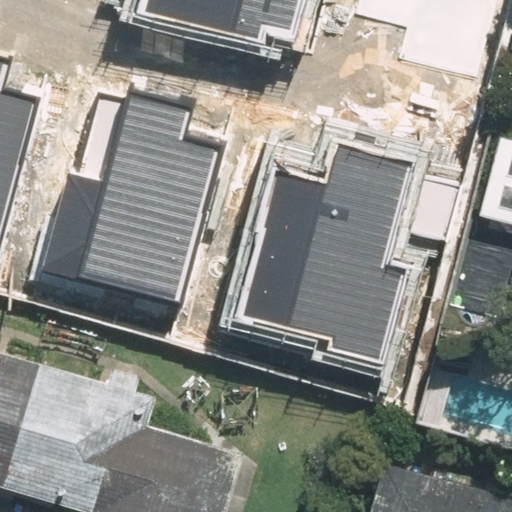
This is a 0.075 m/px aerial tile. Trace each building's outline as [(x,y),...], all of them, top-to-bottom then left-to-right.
[(343,0),(313,27),(340,58),(281,110),(256,82),(207,125),(230,152),(168,206),(238,286),(305,228),(334,261),(387,214),(363,187),(435,124),(415,100),(483,41),(468,24),(495,0),(343,0)] [(511,129),(504,127),(484,206),(511,212),(511,129)] [(0,475),(98,503),(95,511),(228,511),(247,447),(152,420),(160,391),(141,386),(145,371),(117,363),(113,378),(0,346),(0,475)] [(511,383),(454,368),(441,418),(511,437),(511,383)] [(511,511),(511,489),(391,454),(374,511),(511,511)]
